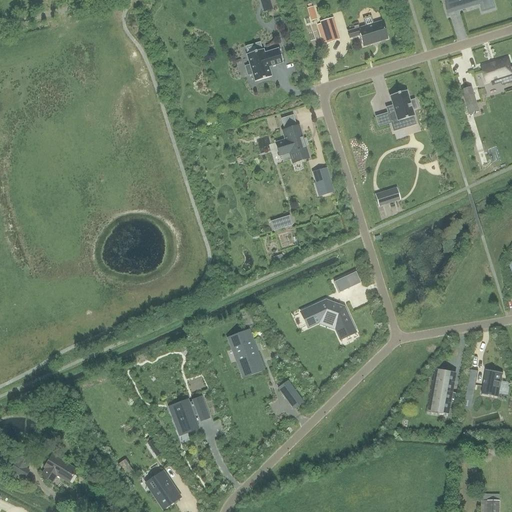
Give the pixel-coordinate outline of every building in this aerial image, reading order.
[(271,0),(263,0),(267,11),(274,8),(271,0)] [(443,0),(446,10),(478,0),(482,12),(495,8),(492,0),(443,0)] [(313,6),(308,8),(312,21),(317,19),(313,6)] [(323,44),(340,39),(333,17),(317,22),(323,44)] [(382,21),(358,29),(348,32),(350,38),(360,35),(364,47),(387,39),(382,21)] [(263,49),(246,54),(250,65),(246,66),(249,75),(252,74),(255,82),(272,77),(269,67),(283,63),(279,49),(264,53),(263,49)] [(511,65),(510,58),(481,67),(486,82),(501,78),(503,85),(511,82),(511,65)] [(471,87),(462,90),(468,107),(477,104),(471,87)] [(394,108),(387,110),(394,132),(407,128),(404,119),(414,116),(413,110),(417,109),(414,99),(410,100),(407,91),(390,96),(394,108)] [(283,140),(274,143),(278,157),(287,154),(290,163),(308,158),(299,127),(281,132),(283,140)] [(327,168),(313,172),(320,197),(334,193),(327,168)] [(396,188),(375,195),(379,206),(400,199),(396,188)] [(289,216),(281,219),(284,228),(292,226),(289,216)] [(345,277),(334,282),(339,293),(350,288),(345,277)] [(326,299),(302,310),(310,327),(318,323),(335,329),(339,338),(353,332),(348,321),(351,319),(345,306),(326,299)] [(248,333),(230,340),(233,349),(236,348),(240,361),(238,362),(242,372),(260,365),(255,352),(253,353),(250,346),(253,345),(248,333)] [(479,371),(471,370),(465,406),(472,407),(479,371)] [(486,371),(482,395),(498,398),(503,374),(486,371)] [(438,372),(431,410),(447,413),(450,399),(456,400),(457,394),(451,392),(454,375),(438,372)] [(289,381),(279,388),(285,397),(295,390),(289,381)] [(177,405),(170,408),(178,430),(180,435),(181,435),(187,433),(192,431),(198,429),(193,414),(198,412),(199,415),(207,412),(201,398),(193,401),(194,404),(189,406),(188,401),(181,403),(176,405),(177,405)] [(31,461),(19,455),(14,464),(11,469),(10,471),(18,475),(16,477),(22,481),(23,478),(25,479),(30,470),(26,469),(31,461)] [(76,477),(74,475),(77,470),(51,455),(43,468),(44,469),(40,476),(53,484),(58,476),(69,483),(69,482),(72,484),(76,477)] [(125,460),(119,464),(127,477),(134,473),(125,460)] [(9,461),(6,466),(11,469),(14,464),(9,461)] [(155,478),(148,483),(152,491),(164,508),(179,498),(162,473),(155,478)] [(489,500),(488,511),(500,511),(501,501),(489,500)]
